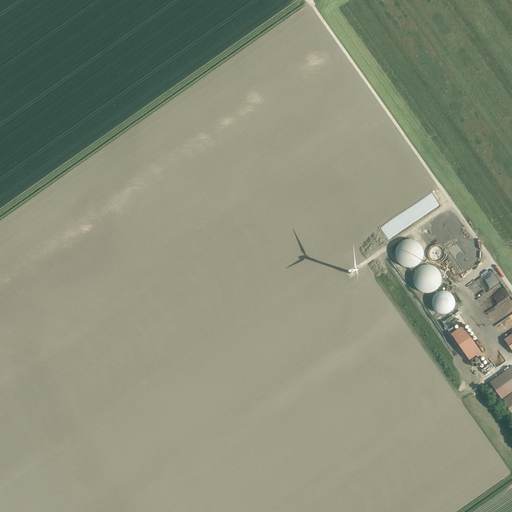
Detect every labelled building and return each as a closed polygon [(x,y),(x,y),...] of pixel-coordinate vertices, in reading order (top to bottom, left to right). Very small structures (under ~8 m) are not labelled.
[(446,228),(443,230),(441,228),(438,229),(440,232),(438,234),(440,237),(448,231),(446,228)] [(397,259),(399,262),(402,265),(405,267),(408,268),(412,268),(416,267),(419,265),(421,262),(423,259),(424,255),(424,252),(423,248),(421,245),(418,242),(415,241),(411,240),(408,240),(404,241),(401,243),(399,245),(397,249),(396,252),(396,256),(397,259)] [(415,285),(417,288),(420,290),(423,292),(426,293),(430,293),(434,292),(437,290),(439,287),(441,284),(442,281),(442,277),(441,273),(439,270),(436,268),(433,266),(429,265),(426,265),(422,266),(419,268),(417,271),(415,274),(414,278),(414,281),(415,285)] [(476,299),(478,301),(492,291),(490,289),(483,294),(481,291),(475,295),(477,298),(476,299)] [(449,313),(451,312),(453,310),(454,308),(455,306),(455,303),(455,301),(455,298),(453,296),(452,294),(450,293),(448,292),(446,291),(444,291),(441,292),(438,293),(436,294),(434,296),(433,298),(433,300),(432,303),(432,305),(433,308),(435,310),(437,312),(439,313),(441,314),(444,314),(446,314),(448,313),(449,313)] [(463,327),(452,335),(467,356),(479,348),(463,327)] [(511,331),(501,338),(511,355),(511,354),(511,331)] [(476,358),(475,358),(474,358),(473,359),(473,360),(472,361),(472,362),(472,363),(472,364),(473,365),(473,366),(474,367),(476,367),(477,367),(478,367),(479,366),(480,365),(480,364),(481,363),(481,362),(480,361),(479,359),(478,359),(477,358),(476,358)] [(491,363),(481,370),(483,373),(493,366),(491,363)] [(495,369),(494,367),(484,374),(486,376),(495,369)] [(502,399),(511,392),(511,369),(511,368),(491,382),(502,399)] [(511,394),(503,400),(506,404),(511,412),(511,394)]
